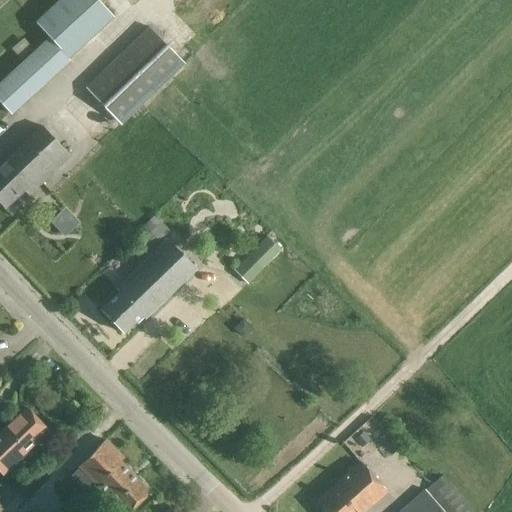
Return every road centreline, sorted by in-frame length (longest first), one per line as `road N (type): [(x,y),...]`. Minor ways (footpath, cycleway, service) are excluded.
road 1 (unclassified): [(253,511),(511,272)]
road 2 (unclassified): [(236,511),(0,272)]
